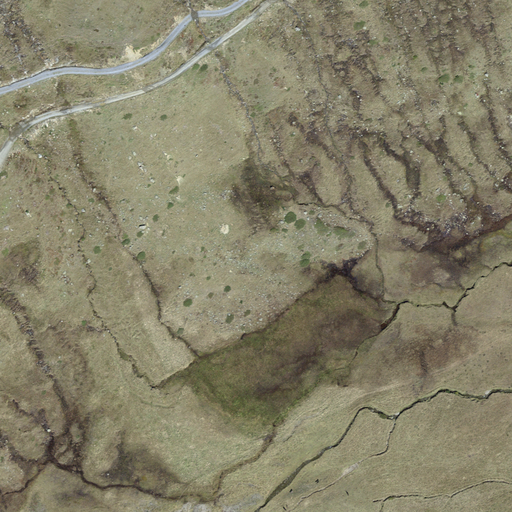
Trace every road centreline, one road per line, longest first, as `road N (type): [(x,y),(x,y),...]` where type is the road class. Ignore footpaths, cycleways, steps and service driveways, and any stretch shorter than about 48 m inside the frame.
road 1 (track): [(269,0),(172,77),(31,119),(0,153)]
road 2 (track): [(239,0),(188,13),(146,60),(126,68),(58,70),(0,89)]
